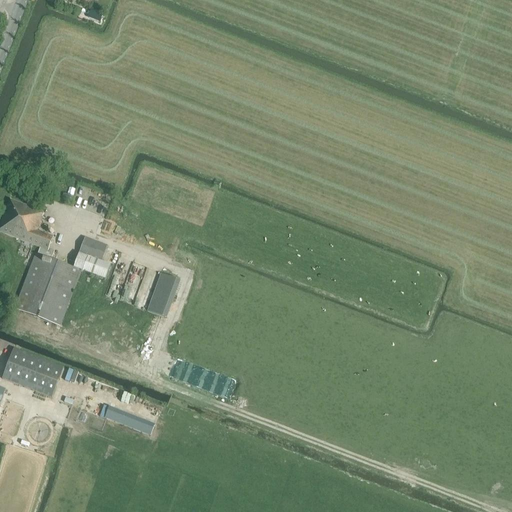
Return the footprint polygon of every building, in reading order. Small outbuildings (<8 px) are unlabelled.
[(91,9),(89,16),(101,21),(103,14),(91,9)] [(44,213),(11,201),(0,228),(0,232),(40,248),(38,254),(36,254),(15,310),(60,327),(82,271),(96,277),(107,247),(85,239),(74,268),(52,260),(55,252),(49,250),(54,238),(38,232),(41,222),(40,222),(44,213)] [(81,249),(84,238),(77,237),(75,247),(81,249)] [(131,260),(121,297),(134,300),(144,264),(131,260)] [(147,266),(144,274),(153,277),(156,269),(147,266)] [(169,317),(180,280),(159,273),(148,310),(169,317)] [(0,348),(8,349),(9,341),(0,339),(0,348)] [(15,348),(3,379),(52,399),(64,368),(15,348)] [(66,398),(64,403),(72,406),(74,401),(66,398)]
